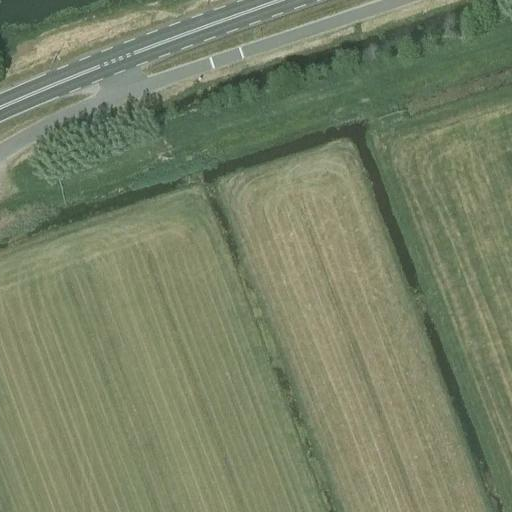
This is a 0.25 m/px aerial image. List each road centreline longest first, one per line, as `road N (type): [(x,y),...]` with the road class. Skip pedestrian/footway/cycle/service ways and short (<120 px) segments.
road 1 (unclassified): [(123,93),(401,0)]
road 2 (primary): [(109,62),(281,0)]
road 3 (unclassified): [(0,153),(123,93)]
